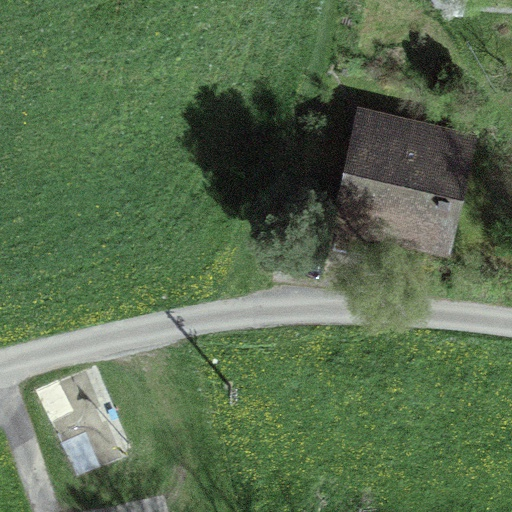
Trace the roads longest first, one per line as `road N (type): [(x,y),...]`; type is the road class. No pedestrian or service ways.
road 1 (unclassified): [(511,323),(409,310),(288,308),(158,327),(0,365)]
road 2 (track): [(0,395),(43,511)]
